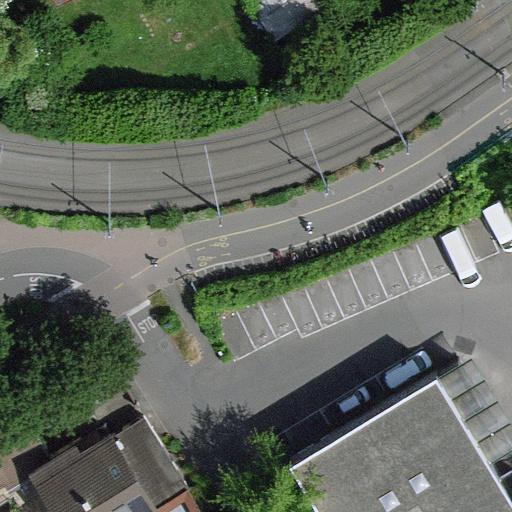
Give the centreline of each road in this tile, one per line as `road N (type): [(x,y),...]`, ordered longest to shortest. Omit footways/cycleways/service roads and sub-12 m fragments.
road 1 (residential): [(205,429),(503,279),(511,294)]
road 2 (residential): [(0,287),(51,273),(112,287),(205,429)]
